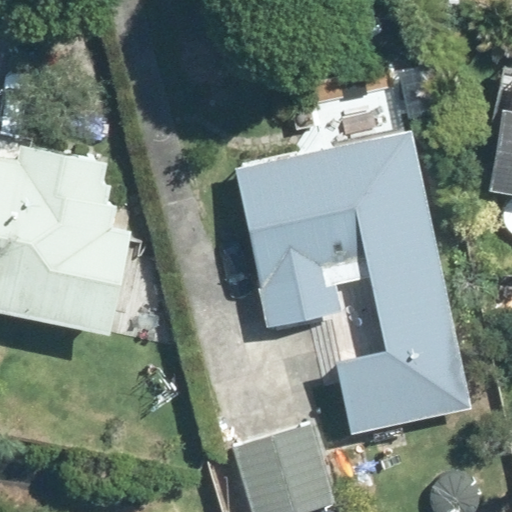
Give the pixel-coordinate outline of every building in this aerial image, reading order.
[(420,0),(419,20),(444,22),(445,0),(420,0)] [(483,184),(511,189),(511,85),(508,106),(497,104),(483,184)] [(0,295),(120,319),(141,218),(123,214),(127,194),(116,191),(120,171),(114,171),(118,151),(39,134),(40,130),(0,122),(0,295)] [(274,319),(347,304),(341,278),(380,268),(396,344),(342,354),(358,427),(477,401),(419,124),(240,160),(274,319)] [(241,443),(261,511),(285,511),(339,496),(316,421),(241,443)]
